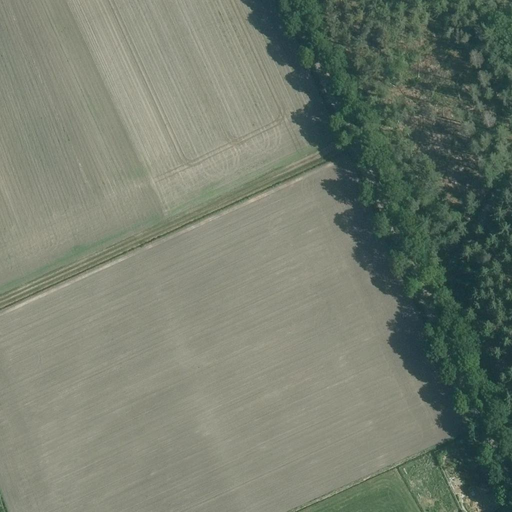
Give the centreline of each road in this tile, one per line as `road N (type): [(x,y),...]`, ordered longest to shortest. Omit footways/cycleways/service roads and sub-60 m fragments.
road 1 (unclassified): [(511,494),(288,0)]
road 2 (track): [(424,300),(511,176)]
